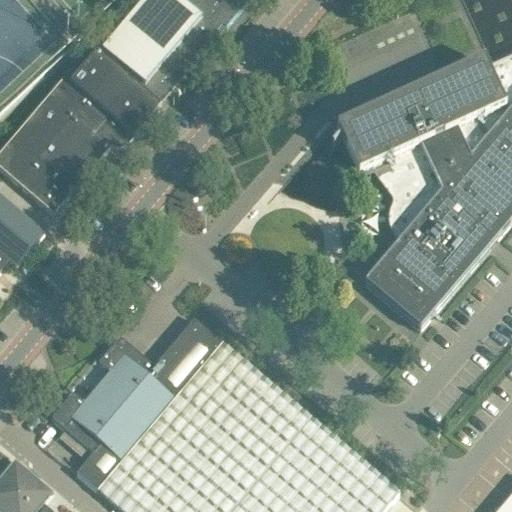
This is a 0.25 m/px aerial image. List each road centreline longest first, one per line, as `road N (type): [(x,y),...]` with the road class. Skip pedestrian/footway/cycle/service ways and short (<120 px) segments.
road 1 (unknown): [(138,212),(458,474),(511,415)]
road 2 (unclassified): [(0,376),(318,0)]
